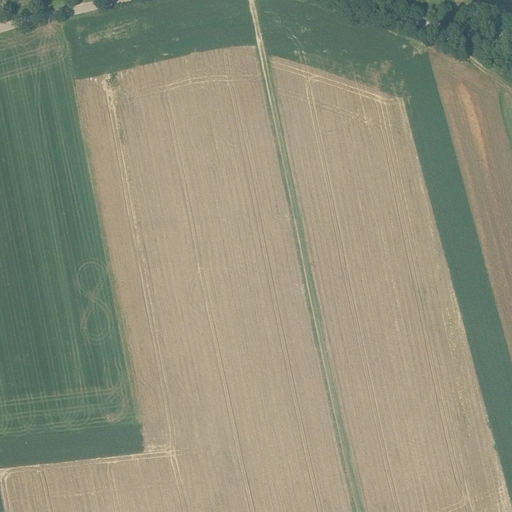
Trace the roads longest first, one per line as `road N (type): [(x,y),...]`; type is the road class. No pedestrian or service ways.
road 1 (track): [(253,0),(359,511)]
road 2 (unclassified): [(334,0),(416,24),(511,37)]
road 3 (unclassified): [(0,27),(118,0)]
